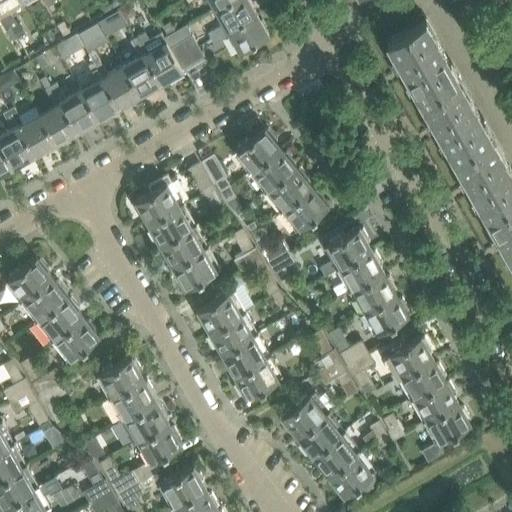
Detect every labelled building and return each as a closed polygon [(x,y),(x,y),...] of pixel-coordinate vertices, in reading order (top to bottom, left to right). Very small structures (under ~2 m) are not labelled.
[(0,0),(0,6),(11,27),(17,23),(8,8),(21,0),(0,0)] [(112,7),(107,0),(105,0),(99,3),(104,11),(112,7)] [(166,8),(160,0),(145,0),(154,14),(166,8)] [(212,37),(256,12),(249,0),(227,0),(215,7),(224,23),(209,32),(212,37)] [(475,19),(464,0),(456,0),(452,3),(464,25),(475,19)] [(486,13),(478,0),(464,0),(475,19),(486,13)] [(497,7),(493,0),(478,0),(486,13),(497,7)] [(132,16),(133,9),(130,3),(120,8),(126,19),(132,16)] [(0,18),(6,30),(11,27),(0,6),(0,18)] [(106,35),(127,22),(126,19),(120,8),(112,13),(109,14),(98,21),(104,31),(106,35)] [(256,12),(212,37),(215,42),(230,34),(239,50),(268,33),(256,12)] [(386,37),(407,75),(420,97),(458,76),(424,16),(386,37)] [(106,37),(97,21),(78,32),(87,48),(106,37)] [(26,33),(20,22),(17,23),(11,27),(15,34),(17,37),(17,38),(26,33)] [(175,30),(169,22),(162,27),(167,34),(175,30)] [(192,35),(186,24),(175,30),(167,34),(164,36),(171,47),(181,41),(192,35)] [(15,34),(11,27),(6,30),(10,37),(15,34)] [(136,37),(161,81),(168,78),(169,79),(180,73),(179,71),(183,69),(182,67),(171,47),(164,36),(161,30),(149,38),(145,32),(141,34),(136,37)] [(181,41),(193,61),(204,55),(192,35),(181,41)] [(161,81),(136,37),(131,40),(140,55),(123,64),(140,94),(143,92),(144,93),(155,87),(154,85),(161,81)] [(171,47),(182,67),(193,61),(181,41),(171,47)] [(93,61),(89,52),(88,51),(83,54),(88,63),(93,61)] [(49,63),(43,52),(35,56),(41,67),(49,63)] [(94,61),(119,106),(126,102),(126,103),(138,97),(137,95),(140,94),(123,64),(108,73),(99,58),(94,61)] [(81,88),(98,118),(101,116),(101,117),(113,111),(112,110),(119,106),(94,61),(84,67),(92,82),(81,88)] [(51,85),(45,75),(39,78),(45,88),(51,85)] [(420,97),(439,132),(454,157),(492,136),(458,76),(420,97)] [(51,85),(76,130),(83,126),(84,127),(95,121),(95,119),(98,118),(81,88),(66,97),(56,82),(51,85)] [(39,113),(55,142),(58,140),(59,141),(70,135),(69,134),(76,130),(51,85),(47,88),(55,103),(39,113)] [(9,109),(34,154),(41,150),(42,151),(53,145),(52,143),(55,142),(39,113),(23,121),(14,106),(9,109)] [(0,134),(0,142),(13,166),(16,164),(17,165),(28,159),(27,158),(34,154),(9,109),(4,112),(12,127),(0,134)] [(250,170),(280,146),(274,139),(277,137),(268,126),(266,128),(264,125),(233,151),(250,170)] [(454,157),(472,190),(488,217),(511,203),(511,171),(492,136),(454,157)] [(0,174),(11,169),(10,167),(13,166),(0,142),(0,174)] [(265,189),(296,164),(293,161),(295,160),(286,149),(284,151),(280,146),(250,170),(265,189)] [(221,192),(230,187),(224,176),(225,175),(213,154),(203,159),(221,192)] [(203,189),(212,184),(199,161),(189,168),(201,188),(203,189)] [(280,208),(311,184),(306,178),(309,176),(300,166),(298,167),(296,164),(265,189),(280,208)] [(148,220),(184,200),(167,171),(148,182),(152,188),(135,198),(137,202),(134,203),(141,215),(144,213),(148,220)] [(212,184),(203,189),(209,199),(218,194),(212,184)] [(311,184),(280,208),(297,228),(328,203),(325,200),(327,199),(318,188),(316,190),(311,184)] [(230,187),(221,192),(227,202),(236,197),(230,187)] [(218,194),(209,199),(214,209),(223,204),(218,194)] [(160,242),(196,222),(184,200),(148,220),(152,226),(149,228),(156,240),(158,239),(160,242)] [(511,203),(488,217),(505,248),(511,259),(511,203)] [(173,264),(209,244),(196,222),(160,242),(162,246),(160,247),(166,259),(169,257),(173,264)] [(337,266),(372,247),(371,246),(370,246),(367,240),(370,238),(363,227),(360,228),(358,224),(324,244),(337,266)] [(258,240),(267,235),(261,225),(252,230),(258,240)] [(240,243),(249,238),(243,229),(234,233),(240,243)] [(269,260),(289,248),(284,240),(272,245),(267,235),(258,240),(269,260)] [(249,238),(240,243),(246,254),(236,259),(241,269),(262,257),(256,248),(255,248),(249,238)] [(209,244),(173,264),(177,270),(174,272),(181,284),(183,283),(185,286),(222,266),(209,244)] [(349,288),(383,268),(379,262),(382,260),(375,248),(373,249),(372,247),(337,266),(349,288)] [(282,279),(291,274),(285,264),(295,258),(289,248),(269,260),(274,270),(276,269),(282,279)] [(21,299),(51,275),(46,269),(49,267),(40,256),(38,257),(36,254),(5,280),(21,299)] [(262,257),(241,269),(247,280),(259,273),(264,283),(273,278),(262,257)] [(361,309),(397,289),(395,286),(397,285),(390,273),(387,275),(383,268),(349,288),(361,309)] [(291,274),(282,279),(287,289),(296,284),(291,274)] [(36,319),(68,294),(65,291),(67,289),(58,279),(56,281),(51,275),(21,299),(36,319)] [(273,278),(264,283),(270,293),(279,289),(273,278)] [(208,330),(209,331),(246,310),(255,305),(241,282),(197,307),(199,310),(197,312),(204,324),(205,323),(209,329),(208,330)] [(397,289),(361,309),(374,331),(408,312),(406,309),(408,308),(401,296),(400,297),(396,290),(397,290),(397,289)] [(52,339),(83,315),(78,308),(80,306),(72,295),(70,297),(68,294),(36,319),(52,339)] [(222,352),(258,331),(246,310),(209,331),(210,333),(208,334),(215,346),(218,344),(222,352)] [(83,315),(52,339),(67,358),(99,333),(96,330),(98,329),(90,318),(87,320),(83,315)] [(336,341),(345,336),(339,326),(330,331),(336,341)] [(320,343),(327,339),(322,329),(315,333),(320,343)] [(258,331),(222,352),(226,358),(223,359),(230,371),(232,370),(234,373),(235,373),(235,374),(271,354),(258,331)] [(422,337),(420,333),(386,353),(398,375),(432,356),(428,349),(431,347),(424,336),(422,337)] [(345,336),(336,341),(347,361),(367,349),(362,339),(351,346),(345,336)] [(321,369),(340,359),(335,348),(333,349),(327,339),(320,343),(325,353),(315,359),(321,369)] [(360,381),(369,375),(364,365),(374,360),(367,349),(347,361),(353,371),(354,370),(360,381)] [(109,396),(144,376),(144,375),(143,376),(139,369),(142,368),(135,356),(133,357),(131,354),(96,373),(109,396)] [(245,392),(247,395),(283,375),(271,354),(235,374),(238,379),(235,381),(243,393),(245,392)] [(27,372),(36,367),(30,356),(21,361),(27,372)] [(411,397),(445,377),(443,374),(446,373),(439,361),(436,363),(432,356),(398,375),(411,397)] [(9,372),(18,368),(12,358),(4,363),(9,372)] [(344,384),(352,379),(340,359),(321,369),(326,379),(338,374),(344,384)] [(36,367),(27,372),(39,391),(59,380),(53,369),(41,376),(36,367)] [(18,368),(9,372),(15,383),(6,388),(11,398),(31,387),(25,378),(24,378),(18,368)] [(369,375),(360,381),(366,391),(376,386),(369,375)] [(121,417),(156,397),(152,391),(155,389),(148,377),(146,379),(144,376),(109,396),(121,417)] [(423,418),(457,399),(453,393),(456,391),(449,380),(447,381),(445,377),(411,397),(423,418)] [(352,379),(344,384),(349,393),(358,389),(352,379)] [(52,411),(61,406),(55,395),(65,389),(59,380),(39,391),(44,401),(46,400),(52,411)] [(31,387),(11,398),(17,409),(29,403),(34,413),(43,408),(31,387)] [(293,427),(298,434),(330,408),(314,388),(281,414),(283,417),(282,418),(290,429),(293,427)] [(133,439),(169,418),(168,416),(170,414),(163,403),(160,404),(156,397),(121,417),(133,439)] [(457,399),(423,418),(436,441),(470,421),(469,418),(471,417),(464,405),(461,406),(457,399)] [(61,406),(52,411),(57,421),(66,416),(61,406)] [(43,408),(34,413),(40,423),(49,419),(43,408)] [(313,454),(346,427),(330,408),(298,434),(302,439),(300,441),(308,452),(310,451),(313,454)] [(390,426),(399,421),(393,411),(385,416),(390,426)] [(0,447),(15,439),(2,418),(0,418),(0,447)] [(169,418),(133,439),(146,461),(181,442),(179,438),(181,437),(174,425),(173,426),(169,419),(170,419),(169,418)] [(377,433),(386,429),(380,418),(371,423),(377,433)] [(399,421),(390,426),(396,435),(405,431),(399,421)] [(346,427),(313,454),(315,457),(313,458),(321,469),(324,467),(329,473),(361,447),(346,427)] [(386,429),(377,433),(383,444),(391,439),(386,429)] [(0,476),(27,461),(15,439),(0,447),(0,476)] [(341,490),(344,493),(358,482),(364,488),(368,488),(376,482),(377,478),(372,471),(372,470),(376,466),(361,447),(329,473),(334,479),(331,481),(339,492),(341,490)] [(107,470),(115,466),(109,457),(101,461),(107,470)] [(90,475),(98,470),(93,460),(84,464),(90,475)] [(27,461),(0,476),(0,502),(1,502),(2,504),(39,483),(27,461)] [(170,504),(204,485),(201,478),(204,477),(197,465),(195,466),(193,463),(158,482),(170,504)] [(119,491),(138,480),(132,470),(121,476),(115,466),(107,470),(119,491)] [(98,470),(90,475),(95,485),(86,490),(91,500),(111,489),(106,479),(104,480),(98,470)] [(131,510),(140,505),(134,495),(144,489),(138,480),(119,491),(124,501),(126,500),(131,510)] [(41,511),(52,506),(39,483),(2,504),(3,505),(3,504),(7,511),(5,511),(41,511)] [(174,511),(207,511),(218,506),(216,503),(218,502),(211,490),(208,492),(204,485),(170,504),(174,511)] [(112,511),(118,511),(123,509),(111,489),(91,500),(97,511),(108,505),(112,511)]
